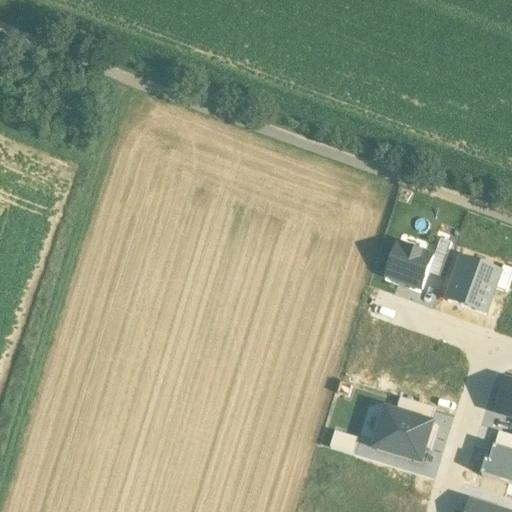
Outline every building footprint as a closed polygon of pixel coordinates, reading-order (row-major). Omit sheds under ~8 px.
[(428,276),(439,280),(451,246),(441,242),(435,258),(428,276)] [(423,291),(428,276),(435,258),(398,245),(386,278),(387,278),(423,291)] [(495,291),(501,276),(462,262),(447,305),(486,319),(495,291)] [(495,291),(506,295),(511,277),(511,270),(503,268),(501,276),(495,291)] [(511,418),(511,386),(507,385),(498,414),(511,418)] [(430,426),(434,411),(402,402),(397,416),(430,426)] [(437,428),(430,426),(397,416),(388,413),(376,456),(425,470),(437,428)] [(486,465),(482,480),(511,488),(511,457),(494,452),(489,467),(486,465)]
